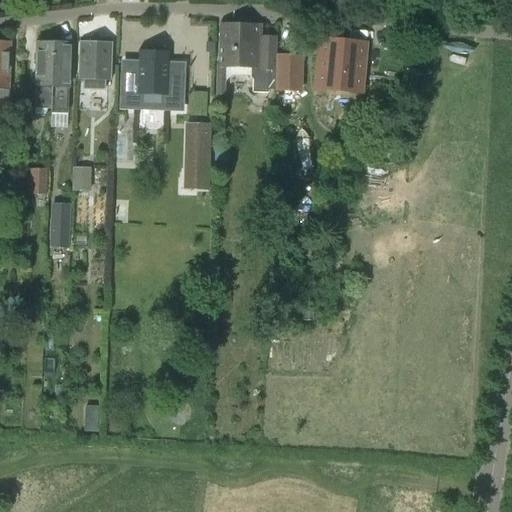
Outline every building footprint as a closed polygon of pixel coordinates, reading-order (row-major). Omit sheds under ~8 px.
[(274,91),(275,55),(275,39),(256,38),(256,26),(220,25),(219,66),(216,66),(215,96),(224,96),(224,83),(231,77),(250,77),(254,80),(253,92),(267,93),(267,91),(274,91)] [(343,28),(327,27),(325,41),(320,41),(316,89),(360,93),(364,45),(342,43),(343,28)] [(10,43),(0,43),(0,90),(8,91),(10,43)] [(35,87),(34,109),(50,110),(53,43),(36,43),(35,87)] [(50,110),(50,115),(66,115),(67,88),(68,88),(69,44),(53,43),(50,110)] [(84,79),(84,89),(105,90),(105,80),(110,80),(111,44),(79,43),(78,79),(84,79)] [(181,103),(183,69),(168,69),(168,63),(168,54),(138,53),(137,61),(137,68),(122,67),(121,101),(139,102),(139,94),(164,95),(164,103),(181,103)] [(275,55),(274,91),(300,92),(301,56),(275,55)] [(10,100),(0,99),(0,116),(9,117),(10,100)] [(210,165),(211,123),(196,123),(195,165),(210,165)] [(213,152),(213,164),(226,164),(227,153),(213,152)] [(275,161),(274,175),(289,176),(289,161),(275,161)] [(73,193),(90,193),(90,169),(73,169),(73,193)] [(28,194),(44,195),(45,170),(29,170),(28,194)] [(366,177),(364,189),(373,190),(375,178),(366,177)] [(51,205),(49,247),(66,248),(67,206),(51,205)] [(85,407),(84,430),(96,430),(97,408),(85,407)]
